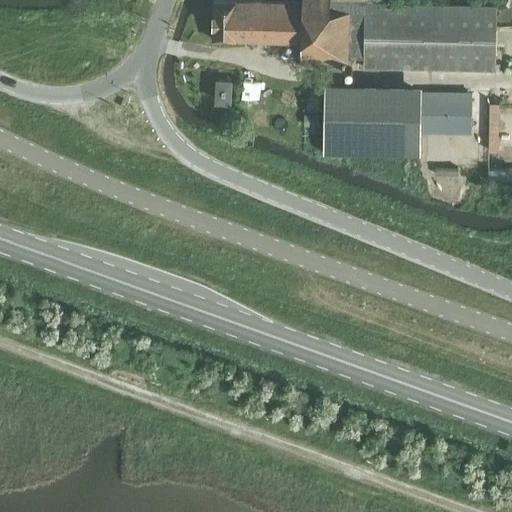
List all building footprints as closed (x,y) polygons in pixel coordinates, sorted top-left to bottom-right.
[(213,0),(213,39),(301,42),(301,61),(347,62),(347,57),(364,57),(363,65),(496,69),(497,8),(365,4),(365,0),(376,1),(375,0),(302,0),(303,2),(238,0),(213,0)] [(216,100),(230,100),(231,79),(217,78),(216,100)] [(325,78),(323,147),(418,150),(420,80),(325,78)] [(472,93),(422,92),(421,130),(471,131),(472,93)] [(500,148),(500,100),(490,100),(490,148),(500,148)]
